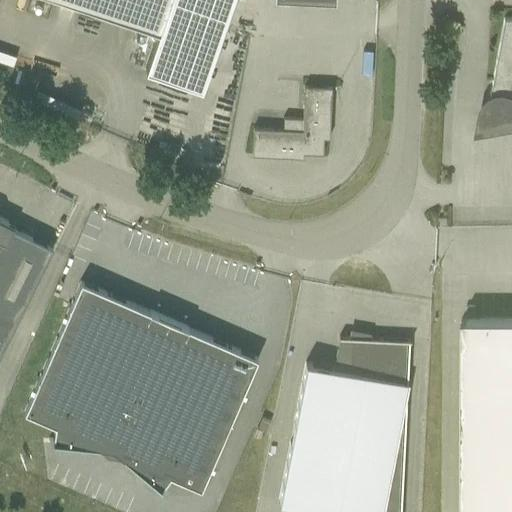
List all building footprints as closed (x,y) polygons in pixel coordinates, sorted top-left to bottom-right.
[(71,0),(158,29),(168,0),(71,0)] [(489,105),(488,106),(488,107),(487,107),(487,108),(487,109),(486,110),(486,111),(483,126),(511,120),(511,17),(504,18),(489,94),(493,102),(492,102),(492,103),(491,103),(490,104),(489,105)] [(329,137),(331,86),(305,85),(303,118),(284,117),(283,128),(253,127),(252,154),(303,157),(303,152),(323,153),(323,137),(329,137)] [(0,310),(16,319),(52,247),(13,227),(15,224),(0,216),(0,310)] [(80,280),(24,411),(54,424),(52,439),(48,438),(48,439),(102,447),(102,452),(109,457),(169,319),(80,280)] [(0,352),(16,319),(0,310),(0,352)] [(511,511),(511,317),(462,317),(461,511),(511,511)] [(160,485),(169,474),(200,488),(257,357),(169,319),(109,457),(117,458),(120,455),(163,489),(164,488),(160,485)] [(341,511),(400,511),(409,340),(411,341),(411,339),(370,337),(369,337),(339,336),(333,367),(305,361),(278,501),(341,511)]
